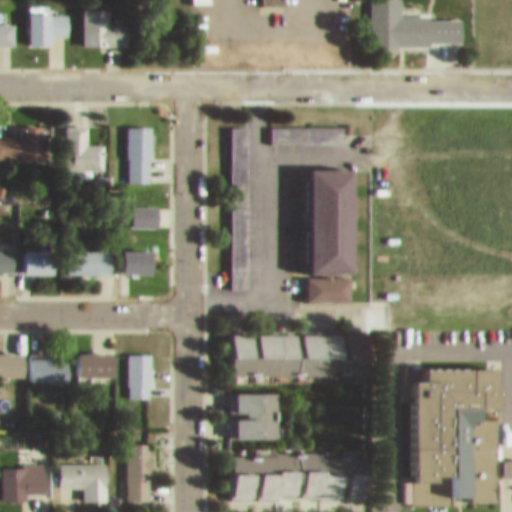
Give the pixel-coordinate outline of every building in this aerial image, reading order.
[(129,15),(114,15),(114,0),(82,0),(82,38),(129,38),(129,15)] [(369,0),(370,38),(431,38),(431,7),(401,7),(401,0),(369,0)] [(28,38),(52,38),(52,29),(69,29),(69,5),(28,5),(28,38)] [(0,37),(14,38),(14,16),(0,15),(0,37)] [(103,162),(102,137),(88,137),(88,118),(65,119),(65,163),(103,162)] [(231,181),(247,181),(247,119),(231,119),(231,181)] [(270,119),(270,136),(343,136),(343,119),(270,119)] [(0,151),(44,152),(44,120),(19,120),(19,128),(0,127),(0,151)] [(151,120),(127,120),(127,175),(151,175),(151,120)] [(357,265),(358,163),(315,163),(314,265),(357,265)] [(130,220),(157,220),(157,198),(130,198),(130,220)] [(113,265),(113,240),(66,240),(66,265),(113,265)] [(0,265),(15,266),(15,243),(0,242),(0,265)] [(125,266),(155,266),(155,242),(125,242),(125,266)] [(25,243),(25,267),(56,267),(56,243),(25,243)] [(349,293),(349,270),(308,270),(308,293),(349,293)] [(344,325),(227,326),(227,368),(345,368),(344,325)] [(26,345),(0,344),(0,368),(26,369),(26,345)] [(116,368),(116,345),(79,345),(79,368),(116,368)] [(127,389),(151,389),(151,345),(127,345),(127,389)] [(31,347),(31,375),(69,375),(69,347),(31,347)] [(503,360),(427,360),(427,373),(417,373),(417,431),(404,431),(405,497),(498,496),(497,410),(488,410),(487,400),(504,400),(503,360)] [(281,431),(281,385),(228,385),(228,406),(236,406),(236,431),(281,431)] [(211,386),(209,400),(221,402),(223,388),(211,386)] [(151,435),(127,435),(127,494),(151,494),(151,435)] [(372,494),(373,465),(357,464),(358,448),(232,443),(230,489),(372,494)] [(511,452),(503,452),(503,469),(511,469),(511,452)] [(108,455),(58,455),(58,480),(83,480),(83,494),(107,494),(108,455)] [(43,456),(0,457),(0,465),(1,493),(28,493),(28,485),(44,485),(43,456)]
